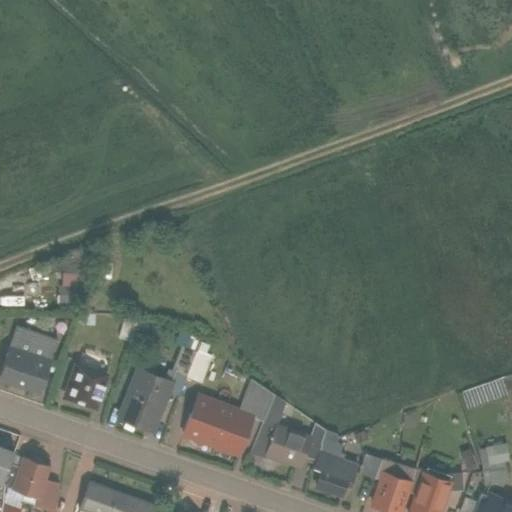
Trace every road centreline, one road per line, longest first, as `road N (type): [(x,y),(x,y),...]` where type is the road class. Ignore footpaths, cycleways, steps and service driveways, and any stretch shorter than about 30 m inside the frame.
road 1 (track): [(0,275),(511,87)]
road 2 (residential): [(298,511),(0,406)]
